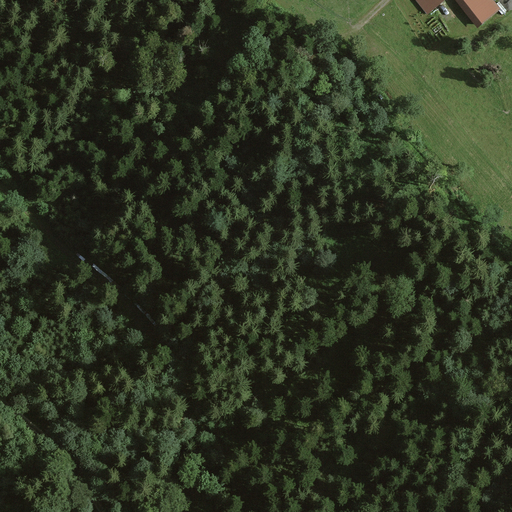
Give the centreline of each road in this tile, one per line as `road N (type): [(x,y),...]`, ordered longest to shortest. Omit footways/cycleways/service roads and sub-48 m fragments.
road 1 (track): [(0,191),(137,310),(183,366),(190,402),(173,434)]
road 2 (track): [(0,397),(66,459),(102,511)]
